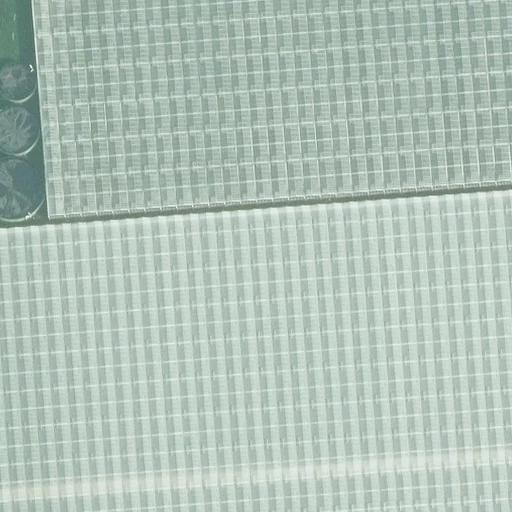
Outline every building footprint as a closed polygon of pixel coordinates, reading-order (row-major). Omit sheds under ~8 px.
[(511,185),(511,0),(31,0),(49,221),(335,199),(511,185)] [(0,93),(6,100),(14,103),(22,103),(29,99),(34,93),(36,85),(34,77),(29,70),(22,66),(13,66),(5,69),(0,75),(0,93)] [(0,150),(0,151),(9,155),(18,156),(27,153),(34,146),(38,138),(39,130),(36,121),(31,114),(23,109),(15,108),(5,110),(0,113),(0,150)] [(0,220),(6,223),(16,223),(27,220),(35,213),(41,204),(44,194),(42,183),(37,173),(29,166),(19,161),(8,161),(0,163),(0,220)] [(511,511),(511,194),(0,233),(0,511),(511,511)]
